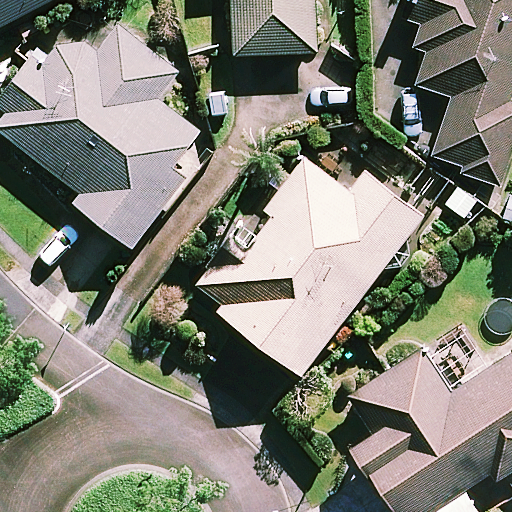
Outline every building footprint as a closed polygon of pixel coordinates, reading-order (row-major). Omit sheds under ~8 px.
[(0,0),(0,25),(51,0),(0,0)] [(233,0),(235,51),(317,48),(315,0),(233,0)] [(511,92),(511,0),(424,0),(410,43),(426,48),(415,80),(452,93),(431,158),(501,182),(511,149),(511,99),(510,99),(511,92)] [(119,23),(112,33),(102,47),(62,40),(44,64),(31,54),(0,94),(0,103),(8,110),(0,120),(0,126),(81,190),(74,198),(132,244),(188,173),(173,161),(198,128),(158,96),(178,70),(119,23)] [(235,229),(197,279),(223,298),(217,305),(302,370),(423,212),(366,168),(350,189),(309,158),(247,238),(235,229)] [(476,511),(479,510),(470,496),(463,485),(489,468),(496,478),(511,466),(511,347),(453,388),(423,345),(352,393),(374,425),(352,441),(400,511),(476,511)]
